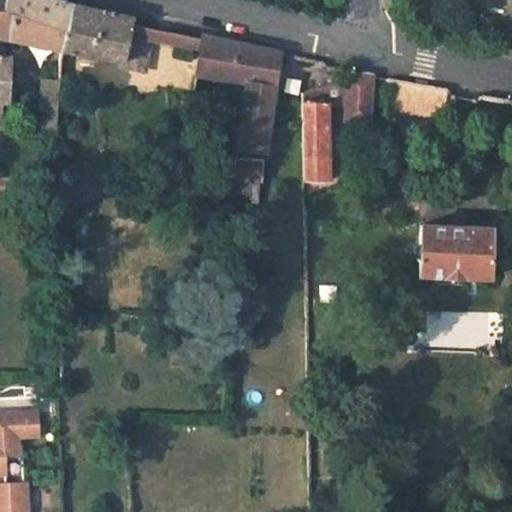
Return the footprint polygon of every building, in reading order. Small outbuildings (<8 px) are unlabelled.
[(0,0),(0,36),(9,38),(9,0),(0,0)] [(9,0),(9,38),(57,47),(69,1),(65,0),(9,0)] [(110,11),(75,3),(69,1),(57,47),(118,58),(120,53),(134,55),(139,33),(148,35),(150,26),(128,21),(129,15),(110,11)] [(148,35),(199,46),(200,36),(176,31),(150,26),(148,35)] [(201,32),(200,36),(199,46),(196,66),(244,77),(235,140),(265,146),(279,51),(257,45),(201,32)] [(3,97),(9,98),(9,70),(12,71),(14,67),(15,62),(13,60),(9,60),(10,54),(0,54),(0,120),(3,121),(3,97)] [(327,181),(325,107),(368,105),(368,75),(300,91),(302,181),(327,181)] [(45,76),(44,128),(57,127),(58,77),(45,76)] [(416,82),(393,78),(391,111),(413,112),(416,82)] [(442,89),(416,82),(413,112),(442,114),(442,89)] [(259,201),(261,179),(263,156),(233,152),(230,198),(259,201)] [(421,223),(418,272),(489,276),(491,226),(421,223)] [(39,435),(38,412),(0,413),(0,511),(26,511),(25,482),(6,483),(5,453),(19,453),(18,435),(39,435)]
